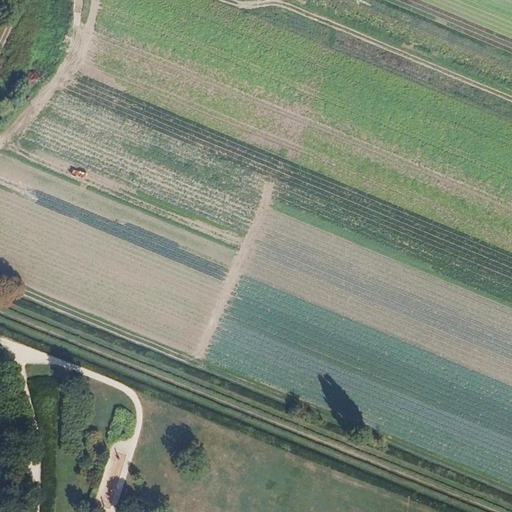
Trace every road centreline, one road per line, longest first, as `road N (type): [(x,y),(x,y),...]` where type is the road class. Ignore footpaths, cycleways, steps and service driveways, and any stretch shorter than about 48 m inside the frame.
road 1 (track): [(511,492),(0,280)]
road 2 (track): [(208,366),(334,23),(285,0)]
road 3 (track): [(0,128),(46,85),(84,0)]
